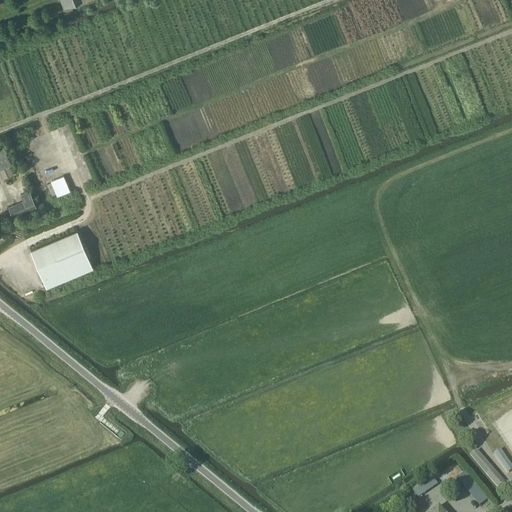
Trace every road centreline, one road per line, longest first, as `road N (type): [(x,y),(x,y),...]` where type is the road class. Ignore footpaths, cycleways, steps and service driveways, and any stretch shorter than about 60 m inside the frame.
road 1 (track): [(87,201),(511,30)]
road 2 (track): [(330,0),(0,131)]
road 3 (tertiary): [(254,511),(0,305)]
